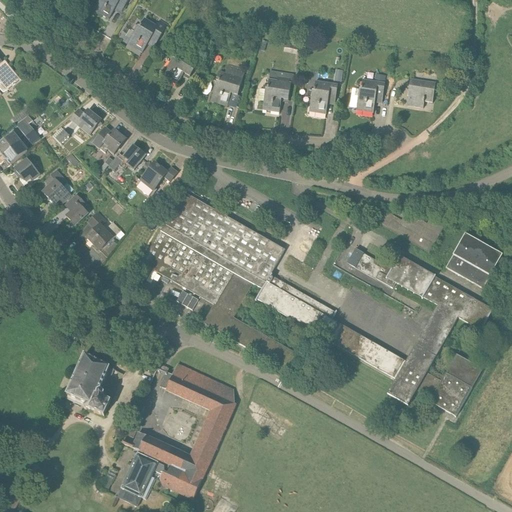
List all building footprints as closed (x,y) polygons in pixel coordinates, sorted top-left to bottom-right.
[(100,0),(99,2),(94,11),(109,20),(114,11),(115,10),(121,13),(128,1),(129,0),(100,0)] [(133,36),(127,45),(142,54),(147,45),(148,44),(154,48),(162,35),(165,30),(168,25),(159,20),(156,25),(144,18),(138,27),(135,33),(133,36)] [(251,34),(249,44),(256,45),(258,36),(251,34)] [(285,39),(283,48),(295,50),(297,50),(300,51),(301,41),(298,41),(285,39)] [(177,86),(184,74),(190,78),(200,62),(179,50),(162,77),(177,86)] [(0,83),(1,85),(0,85),(0,89),(3,93),(6,91),(20,80),(5,61),(2,62),(0,64),(0,83)] [(214,93),(211,102),(227,107),(227,106),(231,94),(237,96),(238,96),(243,79),(246,70),(228,65),(225,74),(222,73),(219,82),(217,82),(214,93)] [(336,70),(334,83),(341,84),(343,71),(336,70)] [(264,102),(263,111),(280,113),(281,103),(282,100),(288,101),(289,101),(291,85),(292,85),(294,75),(270,71),(270,74),(269,77),(268,76),(267,81),(269,81),(268,86),(264,86),(263,90),(266,90),(266,91),(264,101),(264,102)] [(357,109),(356,111),(373,114),(375,104),(375,103),(375,99),(382,100),(385,84),(378,83),(362,80),(361,88),(361,90),(359,90),(359,91),(358,101),(357,109)] [(411,80),(407,102),(413,103),(413,107),(423,109),(423,107),(424,107),(432,108),(433,103),(436,83),(411,80)] [(311,103),(309,112),(326,115),(328,105),(328,101),(335,102),(338,86),(336,86),(331,85),(315,82),(314,92),(312,92),(311,98),(311,103)] [(16,125),(34,110),(30,105),(12,119),(16,125)] [(91,133),(92,132),(101,121),(89,111),(85,115),(79,111),(71,121),(77,126),(79,123),(91,133)] [(13,135),(0,145),(0,152),(4,157),(20,144),(26,139),(34,132),(38,129),(33,122),(31,120),(28,117),(16,126),(24,135),(17,141),(13,135)] [(113,130),(110,134),(104,129),(92,144),(98,149),(102,144),(109,150),(108,151),(114,155),(126,141),(113,130)] [(70,136),(64,131),(55,139),(56,140),(61,145),(70,136)] [(20,144),(4,157),(10,164),(11,166),(27,152),(26,151),(23,148),(29,143),(33,146),(41,140),(34,132),(26,139),(20,144)] [(133,146),(124,158),(130,163),(128,166),(134,171),(144,159),(146,156),(145,156),(143,154),(142,153),(136,149),(133,146)] [(109,167),(108,168),(114,172),(115,171),(118,166),(122,161),(117,158),(117,157),(114,161),(109,167)] [(108,166),(109,167),(114,161),(109,158),(100,169),(104,172),(108,166)] [(32,182),(39,176),(27,160),(15,170),(25,182),(29,178),(32,182)] [(154,191),(168,173),(155,163),(141,182),(154,191)] [(49,185),(42,192),(44,193),(55,205),(60,200),(63,204),(71,196),(70,195),(68,193),(64,189),(63,188),(67,184),(68,183),(57,172),(47,183),(49,185)] [(492,311),(435,278),(425,298),(440,306),(407,363),(332,320),(337,312),(336,311),(335,313),(272,277),(273,275),(272,275),(271,275),(285,249),(284,249),(283,250),(270,243),(271,241),(270,241),(269,242),(256,234),(256,233),(256,232),(255,234),(241,226),(242,224),(241,226),(227,218),(228,216),(227,216),(226,217),(213,209),(214,208),(213,208),(212,209),(199,201),(200,200),(199,199),(198,201),(184,193),(185,191),(165,225),(162,223),(162,225),(165,226),(142,266),(214,307),(211,312),(203,325),(212,330),(290,376),(301,357),(234,318),(254,285),(263,290),(256,302),(396,382),(388,396),(408,408),(416,394),(430,402),(430,403),(430,404),(431,403),(455,417),(456,418),(483,370),(457,355),(444,377),(429,369),(458,318),(480,331),(480,332),(481,332),(493,310),(492,310),(492,311)] [(72,200),(66,206),(72,212),(67,217),(76,227),(83,221),(89,215),(85,211),(84,210),(88,206),(87,206),(77,196),(72,200)] [(418,247),(435,222),(430,220),(427,224),(413,216),(411,220),(405,216),(402,221),(381,209),(378,212),(371,208),(368,214),(362,210),(360,213),(418,247)] [(98,213),(87,223),(95,231),(88,238),(94,244),(93,245),(100,252),(106,246),(108,248),(115,241),(113,239),(113,238),(116,236),(120,231),(113,223),(105,230),(102,227),(107,222),(98,213)] [(435,242),(444,228),(435,222),(418,247),(429,253),(435,242)] [(274,232),(277,227),(269,223),(266,228),(267,228),(273,231),(273,232),(274,232)] [(483,289),(485,286),(502,255),(465,234),(446,268),(483,289)] [(397,282),(425,298),(435,278),(436,277),(435,276),(434,278),(399,258),(400,257),(399,256),(392,270),(356,250),(354,253),(355,254),(349,265),(393,289),(397,282)] [(53,310),(67,316),(70,310),(56,304),(53,310)] [(99,391),(110,368),(84,355),(67,395),(86,404),(85,408),(89,410),(88,410),(104,417),(111,402),(103,399),(104,395),(102,393),(99,391)] [(138,454),(164,466),(165,465),(171,468),(168,474),(163,473),(162,476),(160,481),(163,488),(192,501),(231,414),(236,405),(166,373),(165,375),(166,375),(160,388),(211,412),(191,458),(138,434),(132,448),(139,452),(138,454)] [(163,473),(164,466),(138,454),(117,498),(126,502),(137,508),(153,472),(162,476),(163,473)] [(110,469),(105,481),(111,484),(117,472),(112,470),(110,469)]
